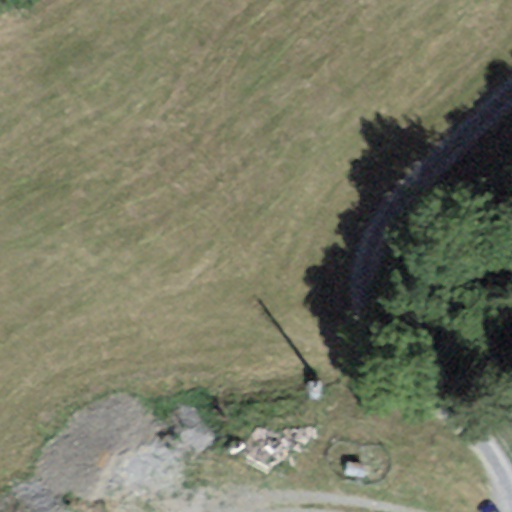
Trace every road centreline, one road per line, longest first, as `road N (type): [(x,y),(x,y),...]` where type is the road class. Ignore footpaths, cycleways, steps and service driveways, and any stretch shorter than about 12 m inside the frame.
road 1 (track): [(511,86),(385,217),(368,264),(375,301),(499,468),(509,511)]
road 2 (track): [(250,511),(349,505),(374,511)]
